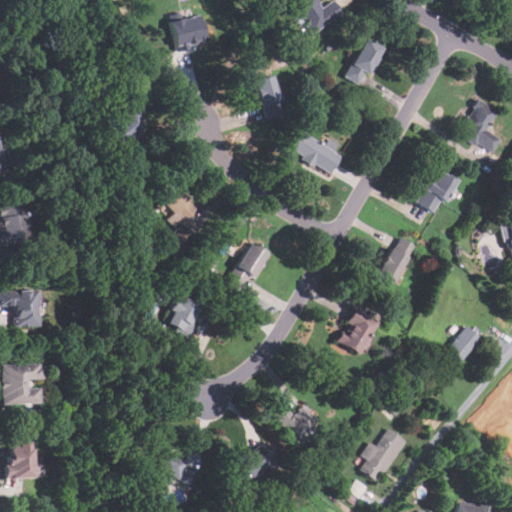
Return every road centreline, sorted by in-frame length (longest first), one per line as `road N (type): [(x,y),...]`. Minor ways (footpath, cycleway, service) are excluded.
road 1 (residential): [(452,32),(281,328),(209,398)]
road 2 (residential): [(394,488),(511,341)]
road 3 (residential): [(335,237),(243,180),(200,122)]
road 4 (residential): [(401,0),(511,68)]
